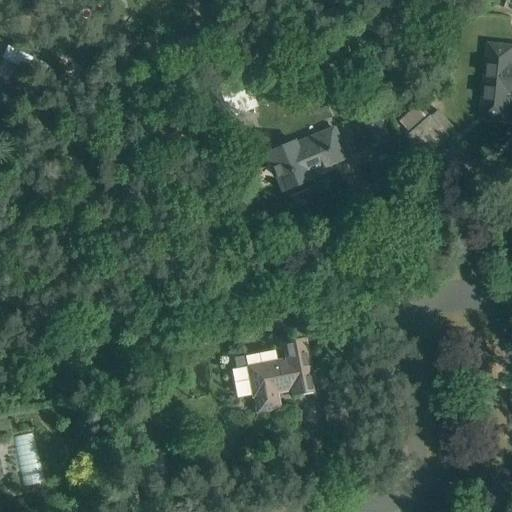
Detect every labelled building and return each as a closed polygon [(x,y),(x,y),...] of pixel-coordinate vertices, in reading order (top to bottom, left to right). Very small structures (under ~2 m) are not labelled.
[(412,51),(403,30),(369,45),(378,66),(412,51)] [(205,31),(177,39),(184,64),(212,57),(205,31)] [(356,42),(325,53),(332,73),(363,61),(356,42)] [(511,44),(493,42),(492,51),(487,101),(484,100),(482,118),(507,120),(510,93),(511,93),(511,44)] [(226,118),(253,108),(241,74),(214,84),(226,118)] [(422,155),(444,135),(416,106),(398,122),(403,127),(399,131),(422,155)] [(364,151),(389,141),(377,109),(352,118),(364,151)] [(346,158),(338,139),(335,132),(296,148),(294,142),(266,153),(282,192),(310,180),(307,174),(346,158)] [(256,395),(259,411),(277,407),(274,392),(292,388),(294,394),(313,390),(303,340),(283,344),(286,360),(273,363),(270,350),(233,357),(241,398),(256,395)]
